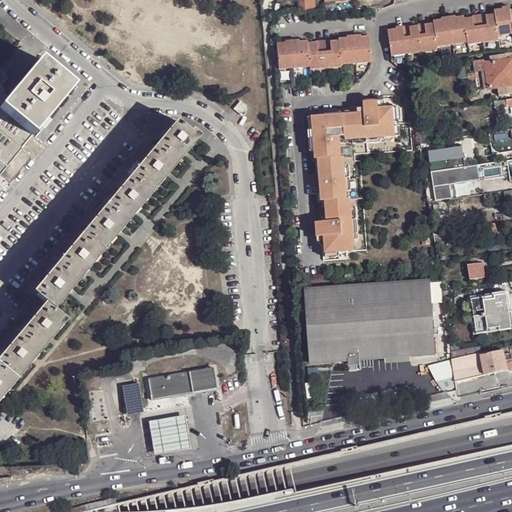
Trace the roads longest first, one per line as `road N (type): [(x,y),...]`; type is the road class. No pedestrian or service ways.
road 1 (secondary): [(511,400),(13,500)]
road 2 (motorway): [(511,427),(164,511)]
road 3 (residential): [(307,259),(300,105),(363,92),(379,69),(381,14)]
road 4 (unknown): [(234,139),(84,309)]
road 5 (motorway): [(511,465),(294,511)]
